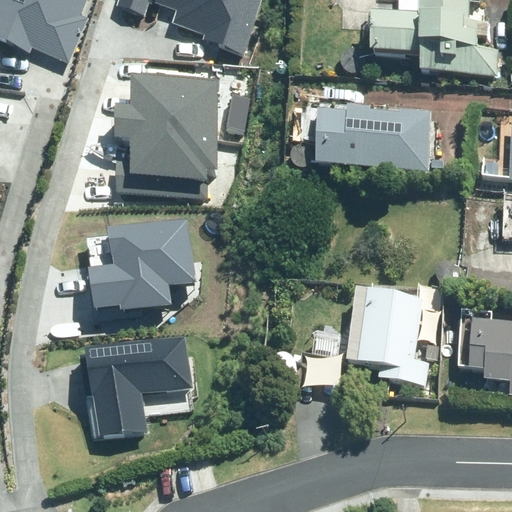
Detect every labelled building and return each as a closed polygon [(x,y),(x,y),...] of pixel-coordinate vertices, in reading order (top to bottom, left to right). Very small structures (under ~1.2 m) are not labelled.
[(426,31),(377,32),(378,69),(425,68),(425,85),(500,85),(500,61),(480,61),(480,34),(473,34),(473,12),(468,12),(468,3),(485,2),(485,0),(441,0),(441,2),(429,2),(430,13),(426,13),(426,31)] [(305,154),(322,155),(322,178),(431,180),(432,122),(404,122),(404,125),(373,125),(373,121),(352,122),(352,115),(305,114),(305,154)] [(373,303),(362,374),(414,383),(427,312),(373,303)] [(475,383),(490,383),(489,394),(511,394),(511,337),(477,336),(475,383)] [(31,371),(31,390),(55,390),(55,370),(31,371)]
